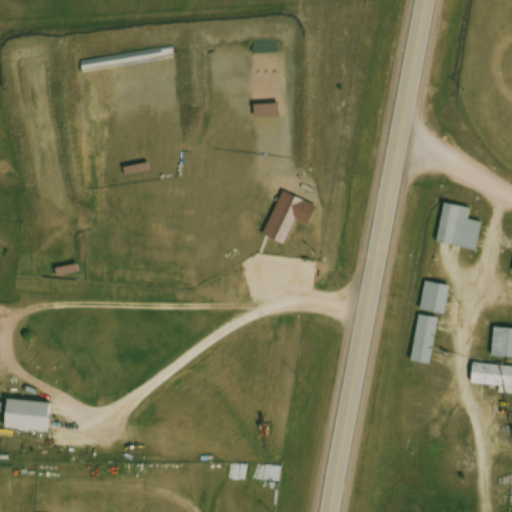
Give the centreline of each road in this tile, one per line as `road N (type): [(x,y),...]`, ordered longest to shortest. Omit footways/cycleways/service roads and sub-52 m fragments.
road 1 (primary): [(327,511),(428,0)]
road 2 (residential): [(511,201),(402,146)]
